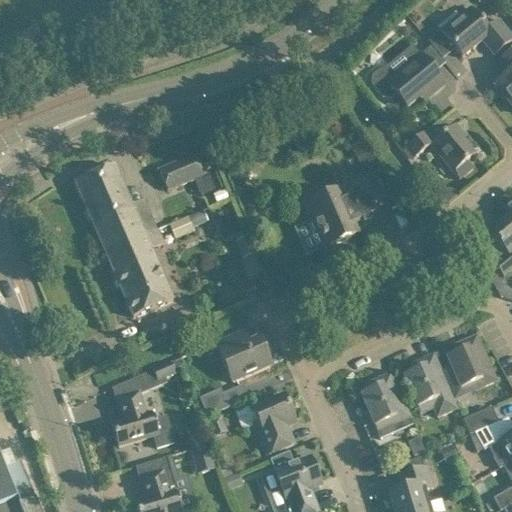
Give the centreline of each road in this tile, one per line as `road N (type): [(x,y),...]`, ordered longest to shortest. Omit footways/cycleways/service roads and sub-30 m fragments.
road 1 (tertiary): [(82,118),(232,74),(294,41),(346,0)]
road 2 (residential): [(446,222),(293,298),(282,325),(303,375)]
road 3 (residential): [(303,375),(488,297)]
road 4 (tertiary): [(81,511),(14,329)]
road 5 (residential): [(360,511),(303,375)]
